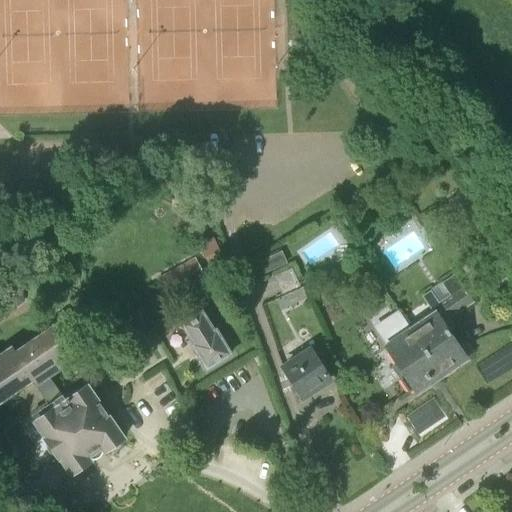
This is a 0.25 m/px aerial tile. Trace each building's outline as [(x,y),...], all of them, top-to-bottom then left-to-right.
[(483,239),(505,217),(484,196),(462,218),(483,239)] [(56,213),(49,217),(53,225),(60,220),(56,213)] [(212,238),(198,246),(211,270),(225,262),(212,238)] [(282,251),(258,261),(264,274),(287,263),(282,251)] [(170,300),(207,280),(195,258),(158,279),(167,295),(170,300)] [(377,296),(386,290),(366,259),(356,265),(377,296)] [(279,271),(284,291),(302,286),(298,267),(279,271)] [(413,332),(441,374),(471,353),(464,343),(459,346),(449,332),(454,328),(448,318),(473,302),(455,274),(442,283),(451,297),(439,305),(430,290),(423,295),(437,317),(413,332)] [(9,303),(17,307),(24,302),(23,293),(16,289),(8,294),(9,303)] [(213,332),(201,313),(182,325),(194,345),(192,346),(207,369),(230,355),(215,331),(213,332)] [(389,350),(388,351),(398,365),(399,365),(403,371),(402,372),(405,376),(400,379),(409,392),(414,389),(415,391),(440,374),(399,313),(392,318),(395,323),(378,334),(389,350)] [(106,344),(121,335),(114,323),(99,332),(106,344)] [(47,378),(77,357),(56,325),(24,347),(27,352),(18,358),(11,348),(0,355),(0,403),(32,381),(53,411),(35,423),(46,438),(44,439),(47,443),(46,444),(46,447),(47,450),(48,452),(51,455),(53,456),(56,456),(58,459),(60,458),(71,475),(74,472),(80,472),(85,469),(86,464),(108,449),(113,450),(118,446),(119,441),(123,439),(87,387),(64,403),(47,378)] [(151,346),(139,326),(120,337),(132,357),(151,346)] [(302,398),(329,380),(311,351),(283,369),(302,398)]
